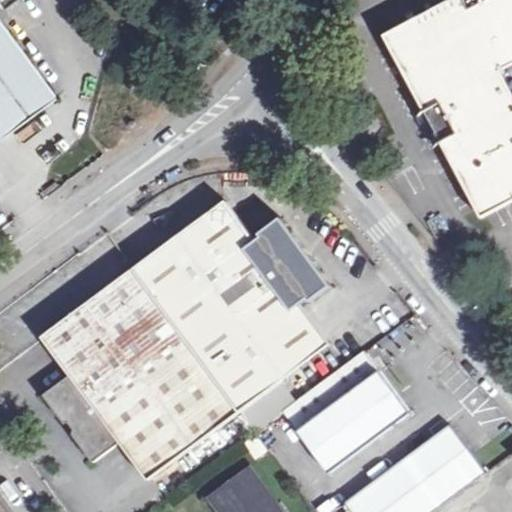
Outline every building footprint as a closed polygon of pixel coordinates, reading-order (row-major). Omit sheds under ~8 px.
[(0,0),(0,136),(54,96),(0,25),(0,0)] [(411,41),(492,193),(511,182),(511,0),(465,0),(471,10),(411,41)] [(381,127),(366,115),(354,131),(369,142),(381,127)] [(135,269),(242,412),(334,343),(304,302),(310,298),(313,301),(332,286),(311,257),(309,259),(302,251),(304,248),(284,220),(263,235),(265,238),(259,242),(228,201),(135,269)] [(122,443),(151,479),(171,464),(242,412),(135,269),(88,305),(44,337),(72,375),(46,395),(54,407),(66,423),(73,423),(76,429),(74,433),(96,462),(122,443)] [(367,352),(284,413),(331,474),(412,413),(367,352)] [(452,425),(346,503),(352,511),(435,511),(488,473),(452,425)] [(286,511),(253,468),(211,500),(220,511),(286,511)]
